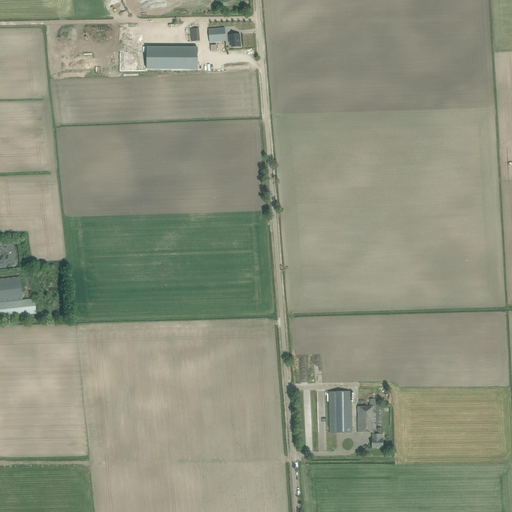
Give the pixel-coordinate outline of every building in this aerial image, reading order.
[(199,28),(191,29),(191,34),(192,42),(200,41),(199,33),(199,28)] [(225,28),(209,29),(209,38),(210,42),(226,41),(225,38),(225,28)] [(239,34),(229,35),(230,43),(231,43),(232,47),(240,47),(239,34)] [(197,48),(147,48),(147,70),(197,70),(197,48)] [(0,317),(36,314),(34,299),(23,301),(20,277),(0,279),(0,317)] [(351,391),(329,392),(330,433),(352,433),(351,391)] [(370,406),(362,406),(357,407),(358,433),(372,432),(372,435),(374,435),(374,439),(372,439),(372,448),(383,448),(383,439),(382,439),(382,434),(382,433),(382,427),(384,427),(384,422),(382,422),(382,402),(375,402),(375,399),(369,399),(370,406)]
